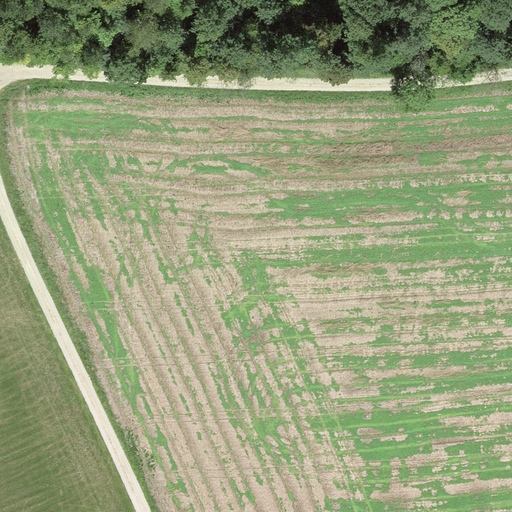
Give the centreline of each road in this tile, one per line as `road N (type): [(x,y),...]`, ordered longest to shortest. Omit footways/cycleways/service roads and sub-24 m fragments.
road 1 (track): [(0,68),(240,84),(511,73)]
road 2 (track): [(0,194),(139,511)]
